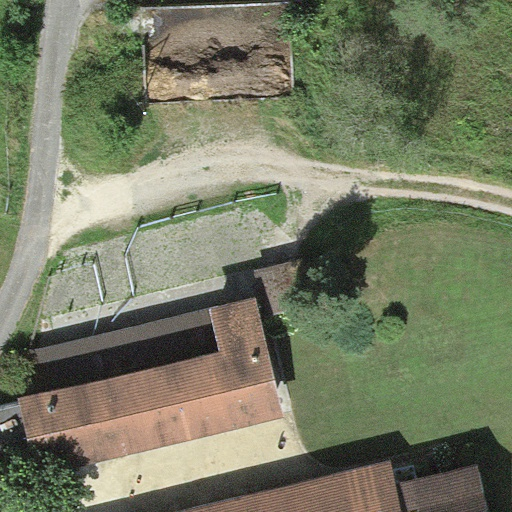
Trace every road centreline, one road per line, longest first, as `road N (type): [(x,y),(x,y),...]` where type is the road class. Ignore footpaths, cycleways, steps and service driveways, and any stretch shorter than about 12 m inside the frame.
road 1 (track): [(511,205),(416,185),(271,172),(177,173),(100,189),(36,205),(0,312)]
road 2 (track): [(36,205),(59,0)]
